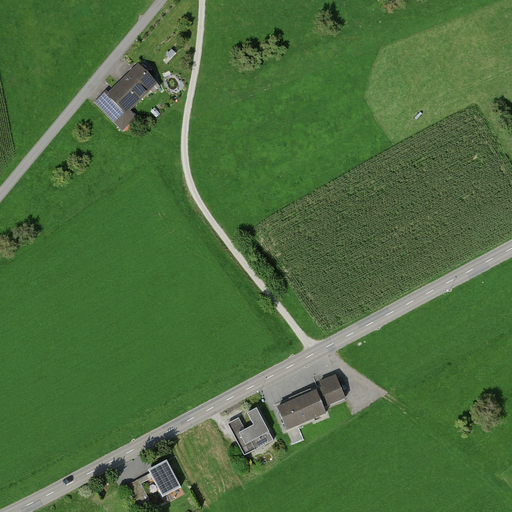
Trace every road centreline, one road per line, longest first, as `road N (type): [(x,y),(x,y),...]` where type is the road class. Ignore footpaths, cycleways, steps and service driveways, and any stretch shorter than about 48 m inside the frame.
road 1 (tertiary): [(511,249),(15,511)]
road 2 (track): [(315,353),(208,217),(188,176),(185,130),(203,0)]
road 3 (unclassified): [(0,194),(161,0)]
